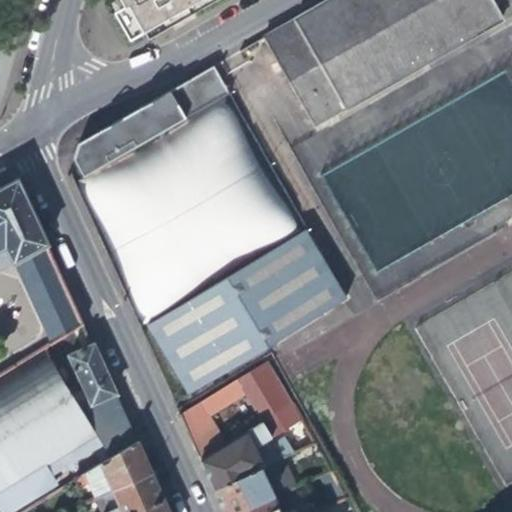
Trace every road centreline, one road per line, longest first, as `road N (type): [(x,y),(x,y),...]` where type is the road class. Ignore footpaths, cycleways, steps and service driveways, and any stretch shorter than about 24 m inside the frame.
road 1 (residential): [(196,511),(25,139)]
road 2 (residential): [(77,95),(150,72),(282,0)]
